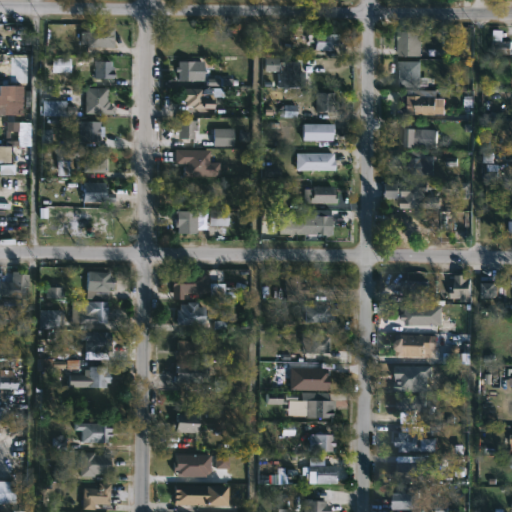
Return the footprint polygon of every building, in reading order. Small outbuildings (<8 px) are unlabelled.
[(110,46),(80,46),(80,31),(92,31),(92,27),(110,27),(110,46)] [(422,56),(398,55),(398,31),(422,31),(422,56)] [(333,45),(333,50),(323,50),(323,46),(322,49),(314,49),(314,34),(339,34),(339,45),(333,45)] [(511,41),(493,41),(493,57),(511,57),(511,41)] [(196,60),(196,62),(202,62),(202,79),(196,79),(196,82),(179,82),(179,80),(177,80),(176,66),(178,66),(178,61),(196,60)] [(298,70),(298,72),(304,72),(305,87),(278,87),(279,60),(298,60),(298,70)] [(112,61),(94,61),(94,80),(112,80),(112,61)] [(421,61),(421,77),(429,77),(428,89),(421,89),(421,87),(397,87),(398,61),(421,61)] [(106,88),(106,101),(108,101),(108,105),(113,105),(113,114),(84,113),(84,88),(106,88)] [(201,90),(201,99),(214,99),(213,108),(192,108),(192,106),(177,105),(177,88),(201,88),(201,90)] [(437,90),(436,98),(444,98),(444,115),(416,115),(416,116),(407,115),(407,95),(412,96),(412,90),(437,90)] [(333,112),(314,112),(315,92),(333,92),(333,112)] [(197,121),(196,131),(193,131),(193,139),(178,139),(177,120),(197,121)] [(99,121),(99,126),(104,127),(104,137),(99,136),(99,142),(78,141),(77,136),(73,136),(73,122),(99,121)] [(304,140),(302,140),(302,124),(333,124),(333,140),(304,140)] [(410,128),(426,129),(425,147),(410,147),(410,135),(406,134),(406,128),(410,128)] [(0,164),(0,146),(11,146),(10,164),(0,164)] [(69,147),(69,149),(101,150),(101,157),(105,157),(105,172),(83,172),(83,155),(80,155),(79,167),(70,167),(71,160),(69,160),(68,175),(55,175),(55,147),(69,147)] [(333,153),(334,170),(305,169),(305,163),(296,163),(296,154),(333,153)] [(428,170),(428,173),(430,173),(430,175),(409,175),(410,158),(428,158),(428,156),(433,156),(433,170),(428,170)] [(103,188),(103,193),(114,193),(114,202),(81,202),(82,182),(103,182),(103,188)] [(425,191),(425,196),(432,196),(431,208),(402,208),(403,198),(384,197),(385,183),(431,183),(431,191),(425,191)] [(333,189),(334,198),(337,198),(337,203),(303,203),(303,189),(310,189),(311,195),(312,195),(312,187),(333,186),(333,189)] [(197,211),(196,234),(177,233),(177,227),(174,227),(175,211),(197,211)] [(208,227),(227,227),(227,212),(209,212),(208,227)] [(292,212),(292,215),(330,215),(330,236),(292,234),(292,237),(288,237),(288,234),(278,234),(279,220),(280,220),(281,212),(292,212)] [(19,271),(19,273),(27,273),(27,293),(23,293),(22,297),(10,297),(11,275),(12,275),(12,271),(19,271)] [(113,277),(112,288),(108,287),(107,299),(87,298),(86,296),(85,298),(86,271),(108,272),(108,277),(113,277)] [(182,300),(170,299),(170,274),(201,275),(201,294),(182,294),(182,300)] [(301,274),(301,282),(304,282),(304,286),(308,286),(308,301),(285,301),(284,274),(301,274)] [(466,276),(466,279),(471,279),(471,298),(452,298),(452,287),(456,287),(456,279),(461,279),(461,276),(466,276)] [(409,279),(432,281),(430,301),(407,298),(408,290),(402,289),(404,280),(409,281),(409,279)] [(225,283),(225,286),(237,287),(237,299),(210,299),(210,283),(225,283)] [(497,285),(483,285),(483,298),(497,298),(497,285)] [(27,299),(27,320),(20,320),(20,323),(0,323),(0,304),(21,305),(21,299),(27,299)] [(106,302),(106,307),(109,307),(109,313),(105,313),(105,323),(76,322),(76,302),(106,302)] [(197,302),(196,307),(205,307),(204,324),(176,324),(176,310),(178,310),(179,304),(186,304),(186,302),(197,302)] [(328,305),(328,307),(333,307),(334,323),(319,324),(319,329),(307,329),(307,322),(305,322),(305,311),(301,311),(301,305),(328,305)] [(445,319),(445,325),(407,325),(407,321),(404,321),(404,314),(405,314),(405,307),(407,306),(445,306),(445,319)] [(59,328),(38,328),(38,310),(60,310),(59,328)] [(95,331),(95,332),(107,332),(107,334),(110,334),(110,345),(108,345),(108,340),(107,340),(106,352),(95,352),(95,354),(84,353),(84,340),(79,340),(79,332),(95,331)] [(317,333),(317,337),(328,336),(328,351),(302,351),(302,333),(317,333)] [(431,335),(437,336),(437,350),(429,350),(426,357),(395,357),(396,335),(431,335)] [(188,340),(188,341),(202,341),(202,352),(198,352),(198,359),(175,359),(176,341),(178,340),(188,340)] [(201,384),(172,384),(172,372),(175,372),(175,364),(201,364),(201,384)] [(107,367),(107,372),(111,372),(111,383),(107,383),(107,388),(70,387),(70,375),(84,375),(84,369),(90,370),(90,367),(107,367)] [(0,370),(12,370),(11,377),(16,377),(16,389),(0,389),(0,370)] [(327,400),(332,401),(332,419),(306,419),(306,401),(303,401),(303,413),(296,412),(296,410),(284,410),(284,404),(286,404),(285,397),(300,398),(301,392),(327,393),(327,400)] [(427,396),(427,412),(417,412),(417,423),(400,423),(400,409),(397,409),(397,401),(401,401),(401,397),(427,396)] [(198,414),(197,433),(175,432),(176,413),(198,414)] [(110,423),(111,437),(107,437),(107,444),(80,443),(80,434),(75,434),(75,430),(73,430),(73,423),(110,423)] [(426,426),(426,436),(442,436),(442,450),(411,449),(411,451),(400,451),(400,446),(396,446),(396,435),(400,435),(401,431),(414,432),(414,425),(426,426)] [(324,452),(309,452),(309,434),(334,435),(334,451),(324,451),(324,452)] [(94,452),(94,455),(112,455),(112,461),(110,461),(110,469),(112,469),(112,475),(102,476),(102,474),(94,474),(94,477),(79,477),(79,452),(94,452)] [(325,458),(325,466),(338,466),(338,484),(317,484),(317,481),(310,481),(310,458),(325,458)] [(421,482),(398,482),(398,467),(400,467),(400,463),(421,464),(421,482)] [(14,505),(0,505),(0,481),(14,481),(14,505)] [(109,487),(109,505),(94,505),(94,510),(81,510),(82,488),(97,489),(98,483),(110,484),(109,487)] [(230,504),(229,507),(213,506),(213,511),(197,511),(197,505),(185,505),(185,508),(176,508),(176,505),(173,505),(174,485),(230,487),(230,504)] [(418,488),(418,509),(413,509),(413,510),(392,510),(393,493),(410,493),(410,488),(418,488)] [(330,506),(330,511),(302,511),(303,500),(323,502),(323,505),(330,506)]
